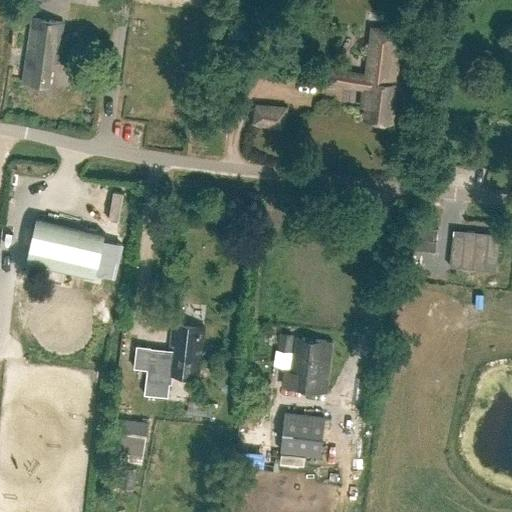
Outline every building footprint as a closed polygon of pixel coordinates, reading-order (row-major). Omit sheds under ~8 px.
[(57,62),(63,22),(33,17),(23,81),(49,85),(52,61),(57,62)] [(393,79),(399,31),(372,28),(368,68),(371,68),(371,75),(333,71),(332,83),(365,88),(363,105),(366,105),(365,117),(394,120),(399,80),(393,79)] [(243,74),(244,63),(231,62),(230,72),(243,74)] [(283,130),(285,129),(285,127),(288,105),(286,104),(262,101),(258,101),(255,101),(251,123),(251,124),(283,130)] [(200,114),(199,139),(212,139),(212,114),(200,114)] [(95,276),(105,233),(36,218),(26,260),(95,276)] [(413,224),(411,248),(435,251),(437,227),(413,224)] [(499,234),(454,228),(449,266),(495,271),(499,234)] [(198,374),(204,326),(173,322),(169,356),(150,353),(151,347),(126,344),(123,368),(147,371),(146,380),(170,382),(171,371),(198,374)] [(327,391),(332,341),(296,337),(292,371),(286,371),(284,387),(327,391)] [(320,455),(324,415),(286,411),(281,451),(320,455)] [(143,455),(147,435),(115,430),(114,430),(111,449),(143,455)] [(124,467),(122,481),(134,483),(136,469),(124,467)]
